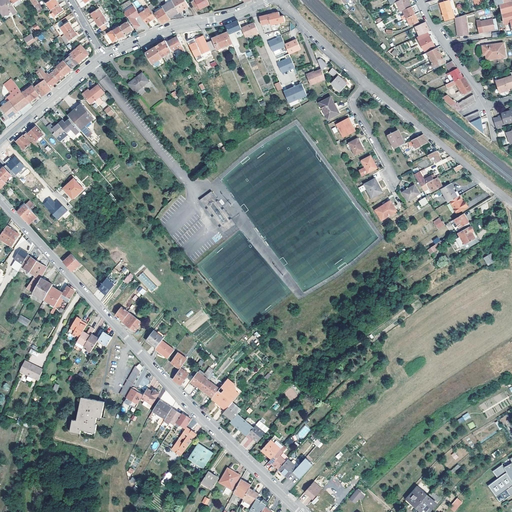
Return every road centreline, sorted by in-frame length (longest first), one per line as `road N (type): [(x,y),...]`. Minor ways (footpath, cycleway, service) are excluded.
road 1 (unclassified): [(0,198),(299,511)]
road 2 (residential): [(511,202),(364,83)]
road 3 (unclassified): [(103,56),(268,0)]
road 4 (residential): [(419,0),(484,102),(494,137)]
road 5 (unclassified): [(0,143),(103,56)]
